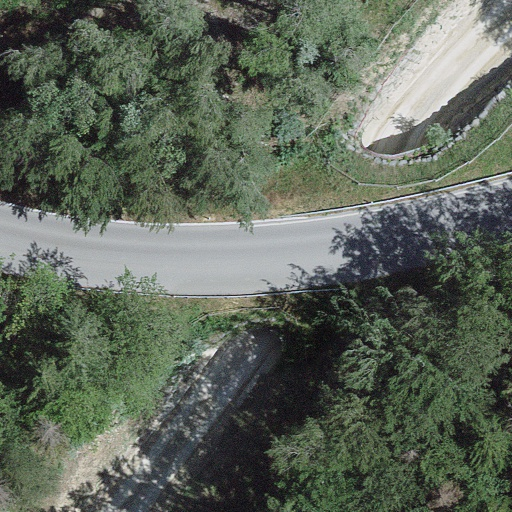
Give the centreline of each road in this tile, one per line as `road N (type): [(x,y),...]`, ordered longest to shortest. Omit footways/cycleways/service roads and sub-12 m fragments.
road 1 (track): [(511,14),(381,157),(266,329),(115,511)]
road 2 (tertiary): [(0,236),(121,256),(241,260),(341,249),(511,210)]
